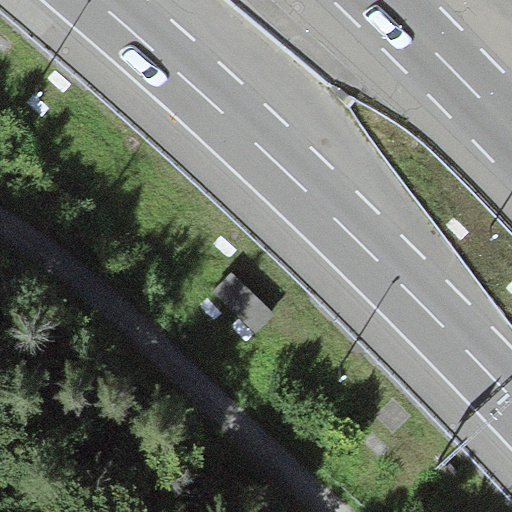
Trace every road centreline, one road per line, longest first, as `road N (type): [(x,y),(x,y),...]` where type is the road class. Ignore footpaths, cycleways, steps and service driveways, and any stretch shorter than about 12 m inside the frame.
road 1 (motorway): [(96,0),(357,239),(511,397)]
road 2 (track): [(0,227),(66,267),(316,511)]
road 3 (motorway): [(384,0),(511,130)]
